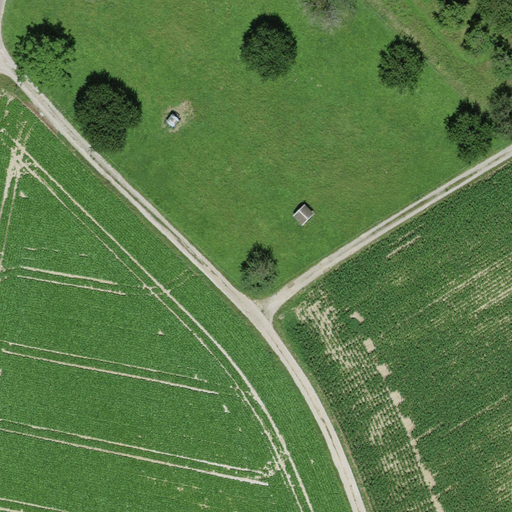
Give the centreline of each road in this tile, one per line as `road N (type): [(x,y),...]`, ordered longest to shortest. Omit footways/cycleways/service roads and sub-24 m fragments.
road 1 (track): [(362,511),(328,431),(258,312),(0,58)]
road 2 (track): [(258,312),(511,148)]
